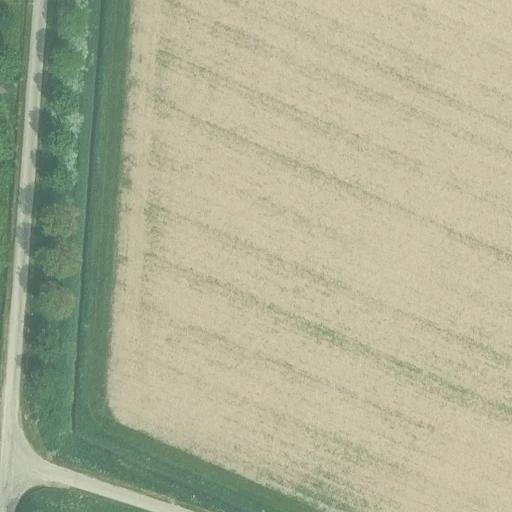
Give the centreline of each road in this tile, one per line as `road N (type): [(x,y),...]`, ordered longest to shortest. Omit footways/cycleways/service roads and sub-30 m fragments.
road 1 (unclassified): [(5,466),(41,0)]
road 2 (unclassified): [(163,511),(55,474),(5,466)]
